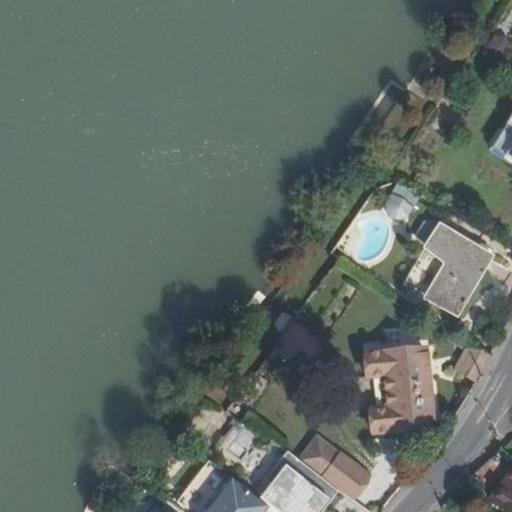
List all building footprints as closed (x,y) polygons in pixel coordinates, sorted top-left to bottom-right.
[(511,111),(488,148),(511,163),(511,111)] [(409,218),(420,198),(398,184),(386,204),(385,212),(389,218),(394,222),(402,222),(409,218)] [(404,284),(454,315),(487,259),(432,224),(421,225),(415,237),(419,246),(425,249),(404,284)] [(488,356),(467,342),(453,369),(473,384),(488,356)] [(370,412),(373,434),(431,428),(422,350),(365,355),(367,378),(381,377),(385,411),(370,412)] [(243,424),(247,419),(273,385),(262,377),(232,415),(243,424)] [(337,493),(348,502),(367,479),(340,456),(320,479),(337,493)] [(202,511),(263,511),(268,506),(231,476),(202,511)] [(511,511),(511,476),(491,507),(498,511),(511,511)] [(359,511),(348,502),(337,493),(320,511),(359,511)]
